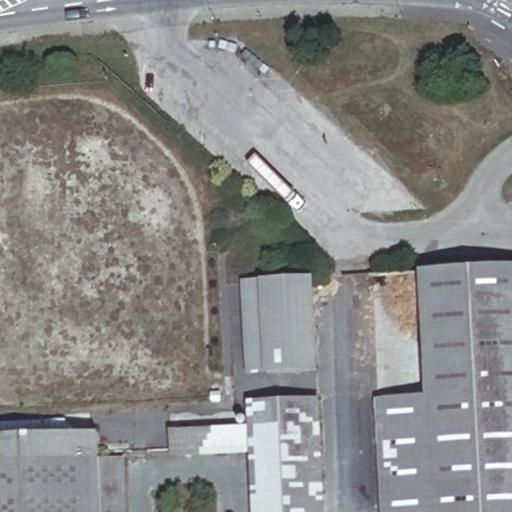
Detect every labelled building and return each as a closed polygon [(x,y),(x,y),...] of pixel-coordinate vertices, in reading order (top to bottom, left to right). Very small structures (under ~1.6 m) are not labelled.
[(426,398),(375,401),(380,511),(511,511),(511,268),(420,273),(426,398)] [(310,281),(259,283),(264,374),(314,372),(310,281)] [(264,374),(259,283),(239,284),(244,375),(264,374)] [(321,511),(316,400),(296,401),(301,511),(321,511)] [(301,511),(296,401),(245,404),(247,428),(248,447),(248,457),(251,511),(301,511)] [(0,511),(99,511),(97,463),(95,436),(71,438),(71,431),(62,424),(0,427),(0,511)] [(247,428),(168,433),(169,451),(248,447),(247,428)] [(248,447),(169,451),(170,461),(248,457),(248,447)] [(118,511),(116,462),(97,463),(99,511),(118,511)]
